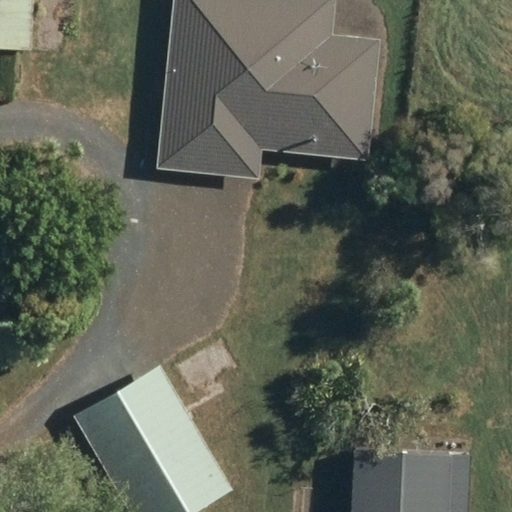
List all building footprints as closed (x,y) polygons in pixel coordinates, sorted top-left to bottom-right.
[(45,0),(0,0),(0,47),(43,50),(45,0)] [(331,0),(166,0),(155,172),(260,179),(262,154),(368,161),(376,38),(329,35),(331,0)] [(355,226),(174,195),(153,318),(334,349),(355,226)] [(197,511),(235,489),(160,363),(71,416),(127,511),(197,511)] [(471,511),(475,451),(350,445),(347,511),(471,511)]
